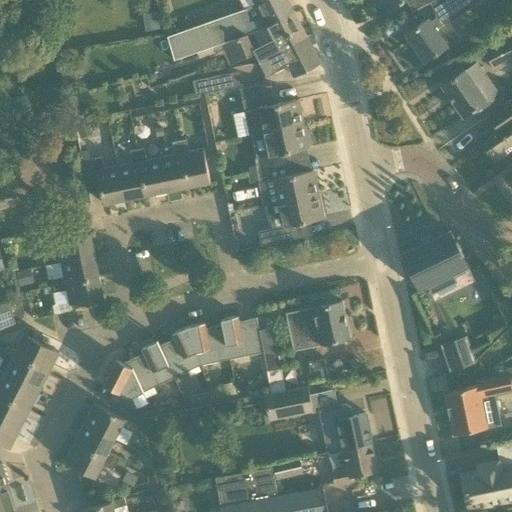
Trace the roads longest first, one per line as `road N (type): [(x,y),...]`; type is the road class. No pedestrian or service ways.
road 1 (residential): [(134,328),(114,228),(216,206),(236,296)]
road 2 (residential): [(435,511),(382,261)]
road 3 (residential): [(50,511),(36,464),(99,347),(134,328)]
road 4 (residential): [(362,166),(411,158),(428,165),(492,251),(511,236)]
road 5 (residential): [(362,166),(316,0)]
road 6 (residential): [(236,296),(382,261)]
